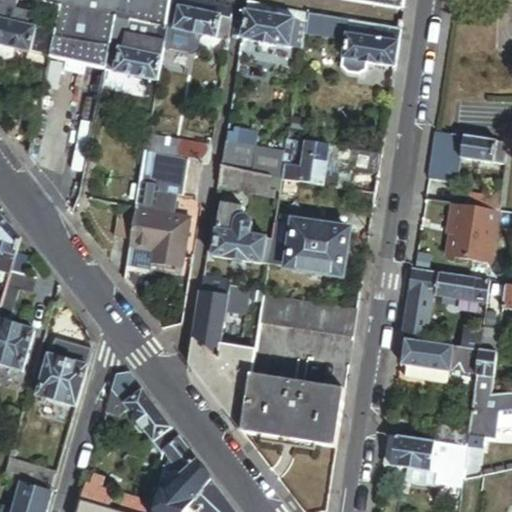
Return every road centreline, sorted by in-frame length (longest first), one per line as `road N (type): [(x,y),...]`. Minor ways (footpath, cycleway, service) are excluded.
road 1 (residential): [(343,511),(427,0)]
road 2 (residential): [(113,322),(256,511)]
road 3 (residential): [(61,511),(113,322)]
road 4 (residential): [(0,172),(113,322)]
